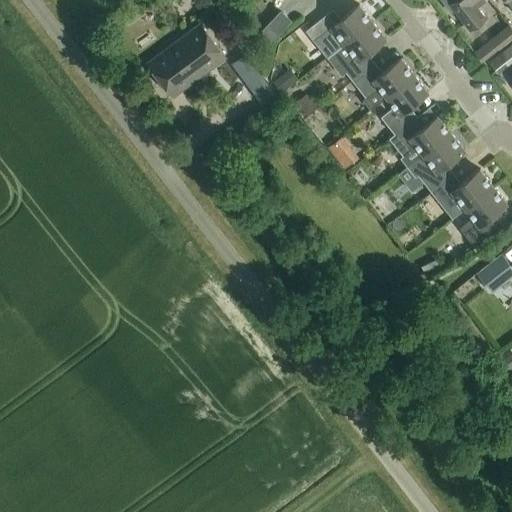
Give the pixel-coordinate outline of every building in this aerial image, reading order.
[(260,0),(243,0),(256,15),(266,7),(260,0)] [(478,5),(483,0),(460,0),(464,4),(454,11),(469,31),(487,17),(478,5)] [(344,44),(372,22),(358,5),(336,22),(329,12),(307,30),(320,48),(336,35),(344,44)] [(178,92),(213,66),(226,57),(200,22),(148,61),(159,76),(169,91),(175,87),(178,92)] [(346,73),(352,81),(371,66),(364,57),(386,39),(372,22),(344,44),(327,58),(341,77),(346,73)] [(474,48),(481,59),(511,40),(511,25),(474,48)] [(511,45),(489,64),(498,75),(511,64),(511,45)] [(378,76),(371,66),(352,81),(366,99),(363,101),(371,111),(386,98),(414,75),(400,58),(378,76)] [(290,69),(273,82),(281,93),(298,80),(290,69)] [(428,93),(414,75),(386,98),(393,107),(380,117),(394,134),(394,135),(408,124),(413,120),(406,110),(428,93)] [(305,95),(296,102),(306,116),(316,108),(305,95)] [(415,133),(408,124),(394,135),(394,134),(388,139),(402,156),(415,146),(422,155),(451,133),(437,116),(415,133)] [(464,151),(451,133),(422,155),(407,168),(415,179),(418,176),(431,192),(450,177),(442,168),(464,151)] [(353,151),(339,162),(344,170),(345,169),(358,159),(353,151)] [(457,200),(465,209),(493,186),(479,169),(457,186),(450,177),(431,192),(444,210),(457,200)] [(507,204),(493,186),(465,209),(472,218),(459,228),(473,246),(492,231),(485,221),(507,204)] [(490,291),(511,273),(511,268),(501,255),(477,274),(490,291)] [(437,262),(422,269),(424,273),(427,278),(428,277),(441,270),(437,262)] [(511,351),(510,349),(499,357),(511,374),(511,373),(511,351)]
